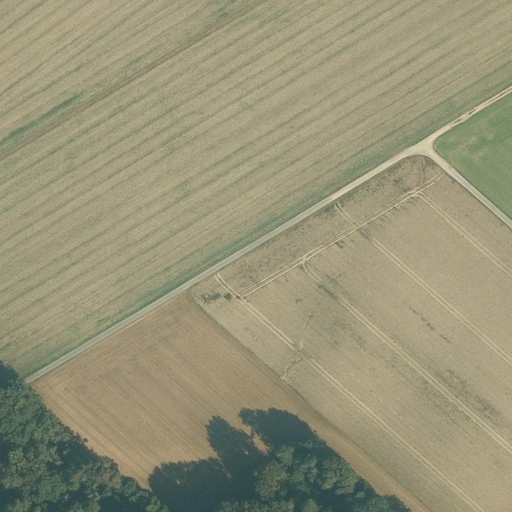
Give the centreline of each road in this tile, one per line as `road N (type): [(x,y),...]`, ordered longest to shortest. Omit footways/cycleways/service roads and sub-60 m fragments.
road 1 (track): [(0,398),(420,145)]
road 2 (track): [(420,145),(511,226)]
